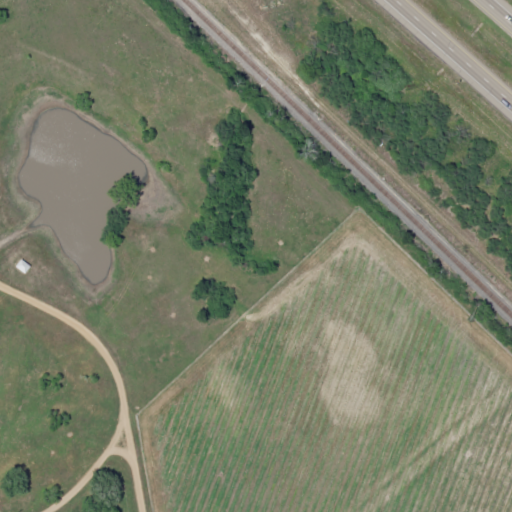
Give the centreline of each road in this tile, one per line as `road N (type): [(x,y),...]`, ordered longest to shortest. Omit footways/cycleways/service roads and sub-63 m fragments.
road 1 (residential): [(157,511),(100,331),(0,193)]
road 2 (trunk): [(394,0),(511,102)]
